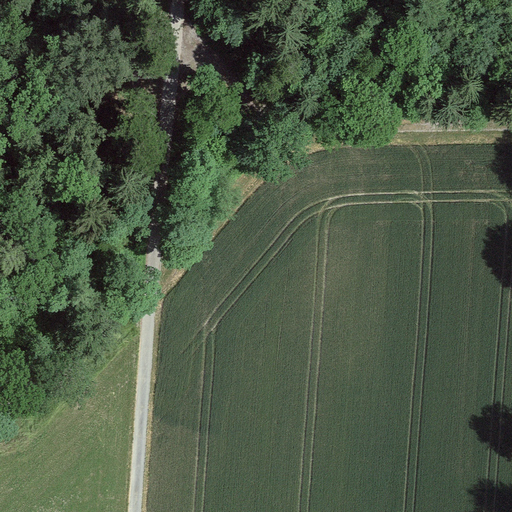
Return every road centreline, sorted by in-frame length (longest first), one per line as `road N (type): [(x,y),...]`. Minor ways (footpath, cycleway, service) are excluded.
road 1 (track): [(173,0),(134,511)]
road 2 (track): [(511,123),(297,125),(224,80),(172,21)]
